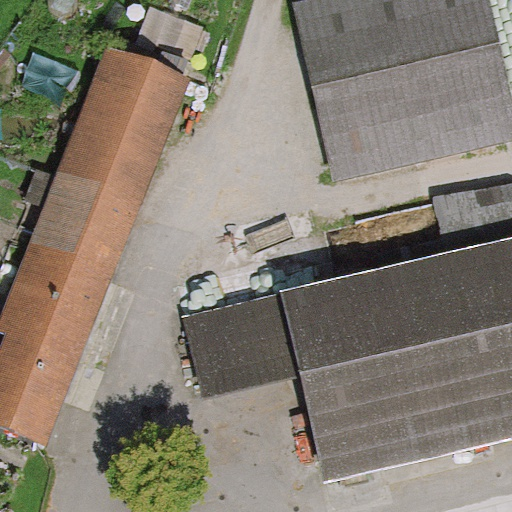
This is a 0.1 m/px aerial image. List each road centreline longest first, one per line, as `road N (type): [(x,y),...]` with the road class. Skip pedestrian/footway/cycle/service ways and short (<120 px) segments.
road 1 (track): [(73,511),(275,0)]
road 2 (track): [(511,179),(344,213),(212,161)]
